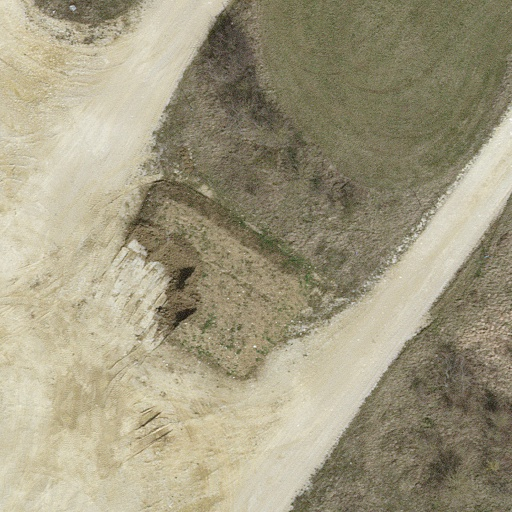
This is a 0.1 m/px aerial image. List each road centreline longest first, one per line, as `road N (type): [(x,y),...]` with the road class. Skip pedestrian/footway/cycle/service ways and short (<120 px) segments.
road 1 (track): [(239,511),(511,133)]
road 2 (track): [(38,256),(195,0)]
road 3 (track): [(38,256),(142,511)]
road 4 (track): [(38,256),(0,481)]
road 5 (track): [(0,140),(38,256)]
